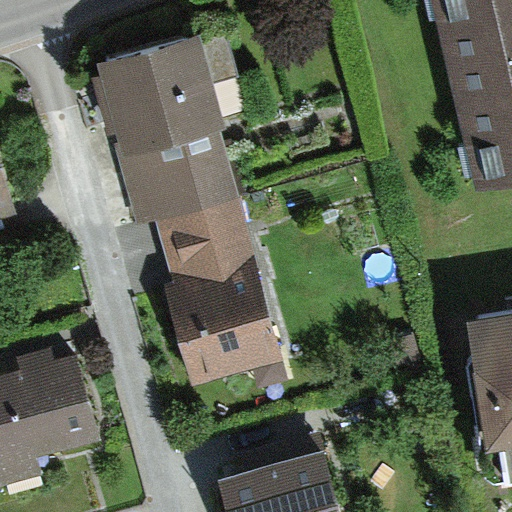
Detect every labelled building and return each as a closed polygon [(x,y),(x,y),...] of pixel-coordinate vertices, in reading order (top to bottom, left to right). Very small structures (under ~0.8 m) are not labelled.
[(511,0),(431,0),(476,186),(511,177),(511,0)] [(103,67),(123,142),(116,144),(137,223),(158,217),(239,197),(222,130),(225,132),(212,83),(239,76),(228,33),(103,67)] [(0,218),(19,212),(0,148),(0,218)] [(195,385),(283,359),(239,197),(158,217),(178,284),(166,287),(195,385)] [(511,312),(469,318),(475,360),(469,372),(481,466),(496,484),(511,482),(511,312)] [(49,347),(16,356),(20,370),(0,375),(0,489),(44,477),(38,455),(98,439),(75,355),(53,361),(49,347)] [(227,511),(341,511),(324,451),(219,481),(227,511)]
